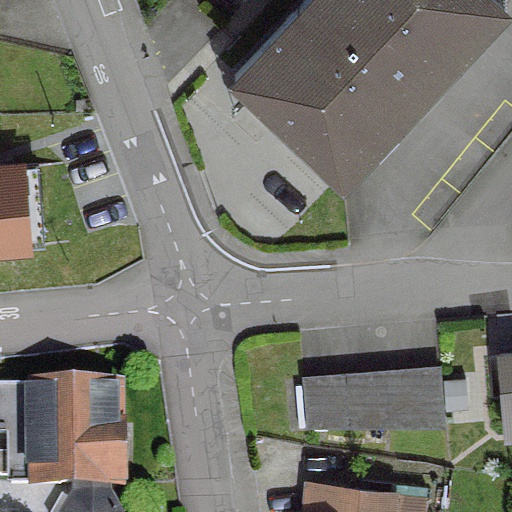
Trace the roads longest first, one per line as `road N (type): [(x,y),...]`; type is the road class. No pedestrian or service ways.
road 1 (residential): [(511,283),(184,303)]
road 2 (residential): [(184,303),(174,242),(85,0)]
road 3 (residential): [(211,511),(184,303)]
road 4 (residential): [(184,303),(0,325)]
